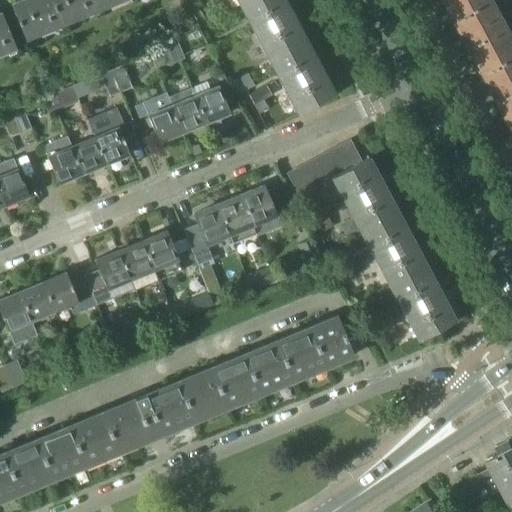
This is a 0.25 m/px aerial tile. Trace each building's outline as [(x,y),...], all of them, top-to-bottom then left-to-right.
[(25,37),(61,23),(51,0),(19,0),(12,3),(25,37)] [(96,9),(92,0),(51,0),(61,23),(96,9)] [(92,0),(96,9),(117,0),(92,0)] [(248,0),(240,4),(270,60),(307,40),(285,0),(248,0)] [(441,0),(452,20),(485,2),(483,0),(441,0)] [(485,2),(452,20),(480,73),(511,56),(511,53),(508,46),(510,45),(487,1),(485,2)] [(1,12),(0,12),(0,52),(15,46),(1,12)] [(35,36),(30,39),(34,49),(40,46),(35,36)] [(166,47),(167,47),(173,63),(180,60),(170,38),(164,41),(166,47)] [(307,40),(270,60),(298,113),(333,95),(335,97),(337,96),(307,40)] [(157,51),(163,67),(173,63),(167,47),(166,47),(157,51)] [(156,70),(163,67),(157,51),(150,54),(156,70)] [(508,126),(511,124),(511,56),(480,73),(508,126)] [(122,65),(112,70),(121,91),(131,87),(122,65)] [(110,95),(121,91),(112,70),(101,74),(110,95)] [(239,78),(246,90),(253,86),(247,74),(239,78)] [(73,86),(66,88),(73,104),(79,101),(73,86)] [(168,96),(183,132),(205,122),(195,96),(191,87),(168,96)] [(219,87),(195,96),(205,122),(229,112),(219,87)] [(63,108),(73,104),(66,88),(56,92),(63,108)] [(57,110),(63,108),(56,92),(50,95),(57,110)] [(159,141),(183,132),(168,96),(166,92),(143,102),(159,141)] [(21,132),(28,129),(31,128),(22,106),(12,111),(21,132)] [(10,136),(21,132),(12,111),(1,115),(10,136)] [(89,126),(94,138),(105,163),(129,153),(113,116),(89,126)] [(43,145),(48,157),(58,182),(82,172),(72,147),(67,135),(43,145)] [(94,138),(72,147),(82,172),(105,163),(94,138)] [(350,140),(340,145),(351,166),(362,161),(350,140)] [(341,172),(351,166),(340,145),(330,151),(341,172)] [(331,179),(333,178),(332,177),(341,172),(330,151),(319,156),(331,179)] [(366,158),(362,161),(351,166),(341,172),(332,177),(333,178),(361,231),(398,211),(368,155),(366,157),(366,158)] [(319,156),(308,162),(320,185),(331,179),(319,156)] [(12,157),(0,162),(0,193),(4,204),(28,195),(12,157)] [(310,190),(320,185),(308,162),(298,168),(310,190)] [(310,190),(298,168),(288,173),(300,196),(310,190)] [(264,186),(241,195),(253,224),(256,234),(257,235),(280,226),(264,186)] [(256,234),(253,224),(241,195),(217,205),(229,234),(232,244),(256,234)] [(217,205),(194,214),(206,243),(229,234),(217,205)] [(427,267),(398,211),(361,231),(390,286),(427,267)] [(320,232),(331,226),(325,212),(314,218),(320,232)] [(165,230),(142,239),(158,279),(181,269),(165,230)] [(322,260),(312,237),(297,243),(306,266),(322,260)] [(190,249),(186,238),(178,241),(182,252),(190,249)] [(135,288),(158,279),(142,239),(119,249),(135,288)] [(136,289),(135,288),(119,249),(95,258),(99,268),(85,274),(97,305),(136,289)] [(213,304),(224,300),(210,264),(198,268),(200,272),(208,293),(213,304)] [(269,267),(245,276),(251,290),(274,280),(269,267)] [(457,322),(427,267),(390,286),(419,340),(453,321),(455,323),(457,322)] [(65,270),(42,280),(55,312),(70,305),(74,314),(97,305),(85,274),(70,280),(65,270)] [(42,280),(18,290),(32,321),(55,312),(42,280)] [(0,296),(0,311),(8,331),(32,321),(18,290),(0,296)] [(208,293),(171,308),(176,319),(201,309),(213,304),(208,293)] [(146,316),(152,329),(163,325),(157,311),(146,316)] [(0,499),(356,354),(355,352),(352,353),(338,317),(340,316),(340,314),(0,452),(0,499)] [(46,354),(52,370),(67,364),(60,348),(46,354)] [(16,359),(5,364),(14,386),(25,381),(16,359)] [(0,388),(1,391),(14,386),(5,364),(0,365),(0,388)] [(489,511),(482,499),(504,488),(511,483),(511,441),(510,438),(496,445),(500,453),(494,457),(493,455),(489,458),(493,466),(471,478),(473,482),(461,488),(473,511),(489,511)] [(434,499),(433,497),(409,511),(438,511),(431,501),(434,499)]
